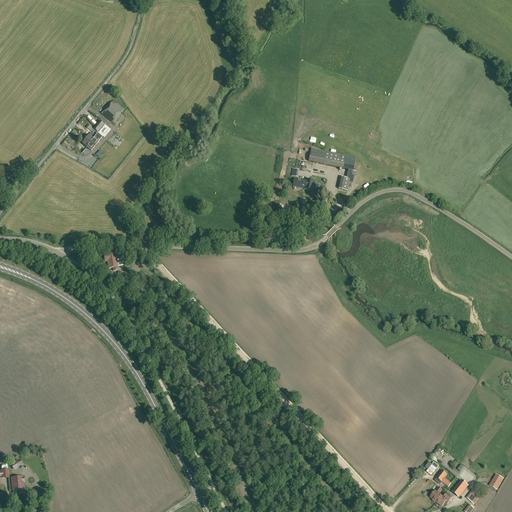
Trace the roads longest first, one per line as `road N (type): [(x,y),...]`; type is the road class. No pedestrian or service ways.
road 1 (unclassified): [(140,244),(305,249),(371,196),(396,189),(511,257)]
road 2 (unclassified): [(387,511),(140,244)]
road 3 (secondary): [(198,494),(131,367),(101,328),(49,288),(0,267)]
road 4 (unclassified): [(0,213),(120,65)]
road 5 (unclassified): [(140,244),(83,243),(60,253),(0,239)]
